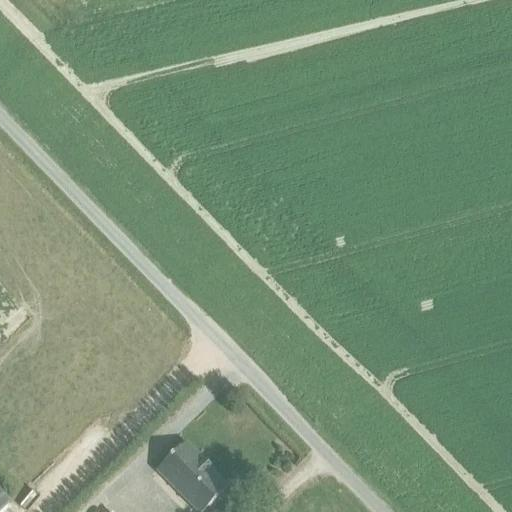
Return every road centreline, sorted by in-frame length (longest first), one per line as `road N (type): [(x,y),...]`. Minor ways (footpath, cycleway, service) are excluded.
road 1 (residential): [(379,511),(0,116)]
road 2 (unknown): [(238,364),(94,511)]
